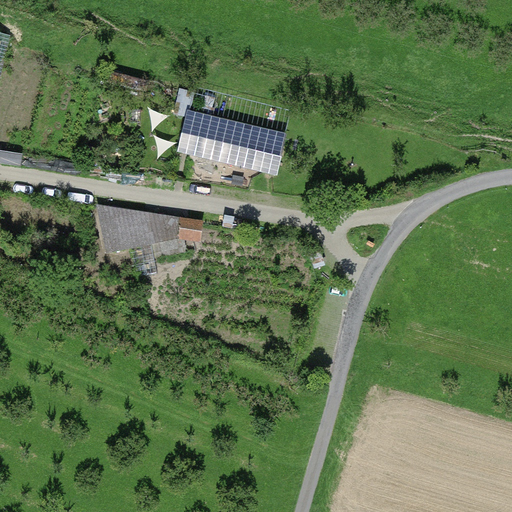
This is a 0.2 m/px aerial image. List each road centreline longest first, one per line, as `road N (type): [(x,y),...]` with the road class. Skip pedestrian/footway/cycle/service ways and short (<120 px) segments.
road 1 (track): [(430,205),(327,222),(0,173)]
road 2 (residential): [(511,180),(479,182),(430,205),(376,266),(305,511)]
